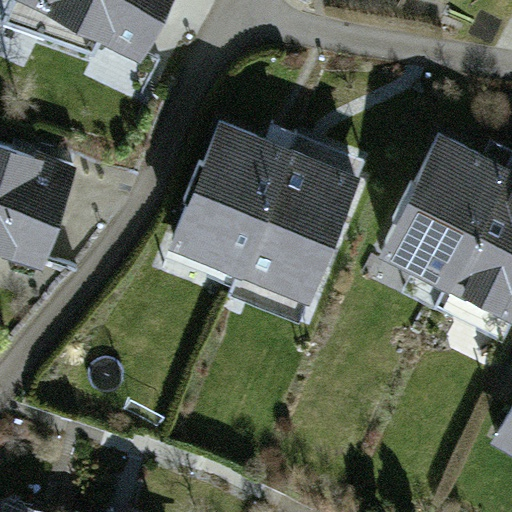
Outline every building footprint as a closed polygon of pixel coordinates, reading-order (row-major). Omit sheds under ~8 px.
[(20,0),(4,33),(133,96),(180,0),(20,0)] [(322,320),(377,171),(304,143),(299,157),(228,131),(178,266),(322,320)] [(0,287),(25,297),(69,169),(0,145),(0,287)] [(511,341),(511,187),(448,155),(386,277),(511,341)] [(70,511),(26,511),(0,503),(0,511),(91,511),(72,506),(70,511)]
